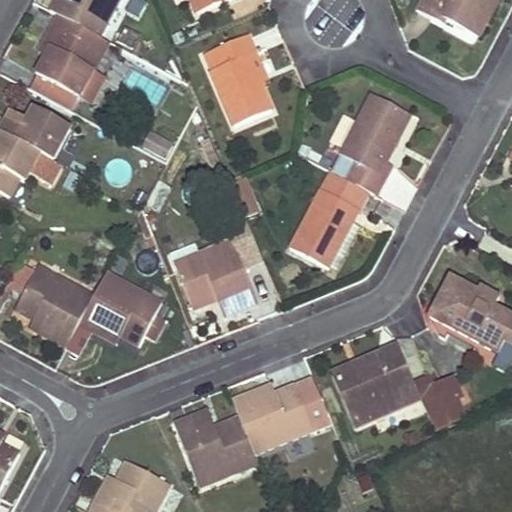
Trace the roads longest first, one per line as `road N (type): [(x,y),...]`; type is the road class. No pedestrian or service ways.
road 1 (residential): [(487,110),(399,282),(375,304),(83,425)]
road 2 (residential): [(371,42),(487,110)]
road 3 (residential): [(294,0),(290,29),(310,57),(344,62),(371,42)]
